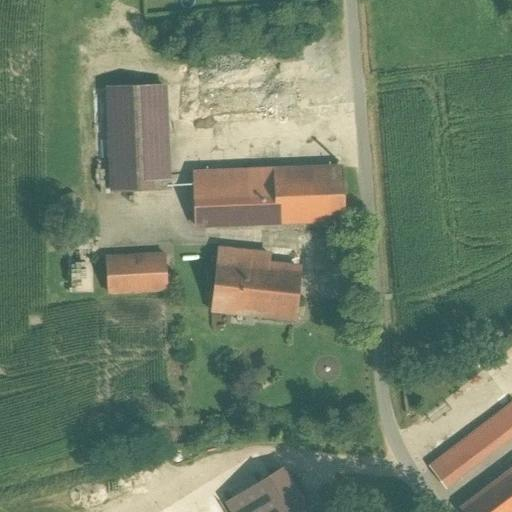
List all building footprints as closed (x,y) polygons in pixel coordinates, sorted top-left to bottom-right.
[(155,193),(153,91),(94,92),(96,194),(155,193)] [(331,169),(187,176),(190,232),(334,224),(331,169)] [(157,257),(100,259),(101,296),(158,294),(157,257)] [(211,260),(202,316),(291,323),(298,268),(211,260)] [(443,487),(511,433),(511,405),(508,401),(425,465),(443,487)] [(511,511),(511,463),(449,507),(452,511),(511,511)]
